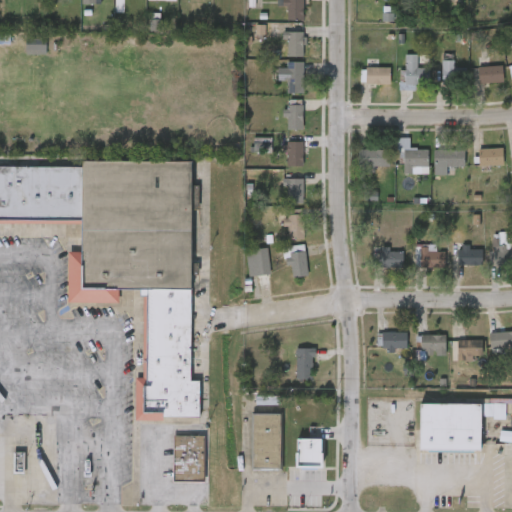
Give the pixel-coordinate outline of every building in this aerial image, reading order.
[(80,0),(80,20),(67,20),(67,0),(80,0)] [(304,0),(304,19),(286,19),(286,0),(304,0)] [(155,10),(155,19),(163,18),(162,10),(155,10)] [(304,31),(304,56),(286,56),(286,31),(304,31)] [(47,55),(47,40),(27,40),(27,55),(47,55)] [(405,69),(405,54),(417,54),(417,67),(427,67),(427,80),(417,80),(417,90),(400,90),(400,69),(405,69)] [(444,86),(441,59),(453,58),(456,85),(444,86)] [(11,59),(31,59),(31,68),(11,68),(11,59)] [(304,61),(304,93),(287,93),(287,80),(278,80),(278,67),(286,67),(286,61),(304,61)] [(478,65),(502,65),(502,82),(478,82),(478,65)] [(390,83),(365,83),(365,67),(390,67),(390,83)] [(303,104),(303,129),(286,129),(286,104),(303,104)] [(303,166),(285,166),(285,141),(303,141),(303,166)] [(478,148),(503,148),(503,165),(478,165),(478,148)] [(389,166),(361,166),(361,149),(389,149),(389,166)] [(412,172),(401,172),(401,149),(428,149),(428,166),(412,166),(412,172)] [(464,149),(464,166),(447,166),(447,174),(434,174),(434,149),(464,149)] [(190,160),(190,380),(199,380),(199,421),(134,421),(134,376),(144,376),(144,289),(117,289),(117,302),(67,302),(67,251),(79,251),(79,223),(0,223),(0,166),(80,166),(80,160),(190,160)] [(303,178),(303,203),(283,203),(283,178),(303,178)] [(304,212),(304,238),(283,238),(283,212),(304,212)] [(511,263),(498,261),(500,244),(511,245),(511,263)] [(288,245),(307,245),(307,275),(288,275),(288,245)] [(417,266),(417,246),(444,246),(444,266),(417,266)] [(259,286),(258,275),(249,275),(247,249),(268,247),(271,285),(259,286)] [(379,266),(379,247),(403,247),(403,266),(379,266)] [(458,247),(483,247),(483,264),(458,264),(458,247)] [(511,331),(511,355),(491,355),(491,331),(511,331)] [(378,332),(407,332),(407,349),(378,349),(378,332)] [(447,334),(447,354),(420,354),(420,334),(447,334)] [(481,339),(481,355),(456,355),(456,339),(481,339)] [(314,348),(314,378),(296,378),(296,348),(314,348)] [(281,396),(256,397),(257,406),(281,405),(281,396)] [(479,450),(418,450),(418,403),(479,403),(479,450)] [(506,420),(506,406),(485,406),(485,415),(492,415),(492,420),(506,420)] [(251,468),(251,413),(280,413),(280,468),(251,468)] [(173,433),(205,433),(204,482),(173,482),(173,433)] [(297,468),(322,468),(322,440),(297,439),(297,468)] [(26,453),(15,452),(14,473),(25,473),(26,453)]
